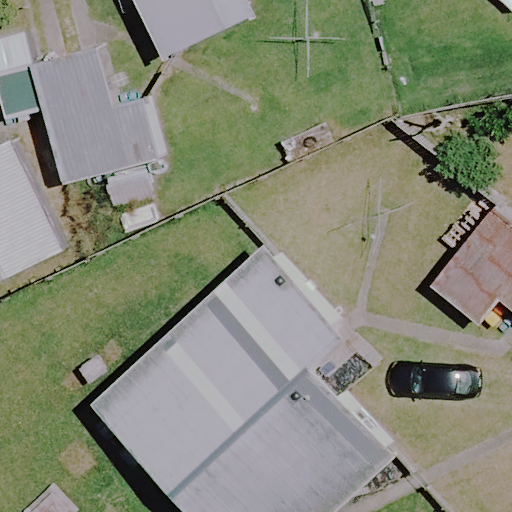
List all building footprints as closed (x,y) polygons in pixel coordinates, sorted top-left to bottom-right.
[(126,0),(155,62),(254,16),(246,0),(126,0)] [(128,46),(28,74),(59,186),(159,159),(128,46)] [(0,279),(59,252),(8,145),(0,148),(0,279)] [(511,222),(478,196),(410,282),(475,334),(495,308),(511,321),(511,222)] [(348,332),(269,248),(92,415),(183,511),(330,511),(397,450),(315,363),(348,332)]
